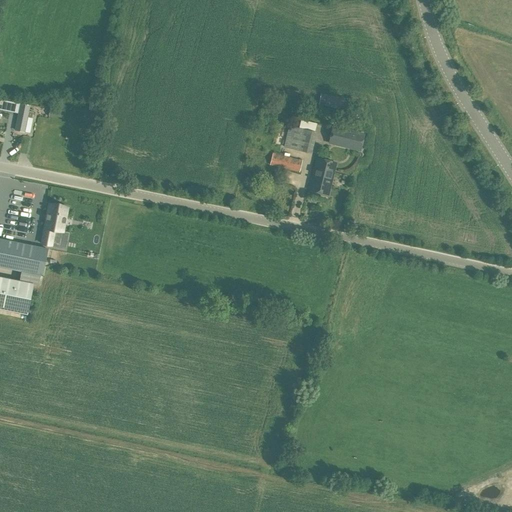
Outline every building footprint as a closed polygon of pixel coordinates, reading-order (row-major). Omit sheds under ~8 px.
[(320,94),(318,106),(342,110),(344,98),(320,94)] [(14,109),(14,100),(4,100),(3,108),(14,109)] [(24,132),(27,117),(31,118),(32,112),(28,111),(29,106),(19,104),(17,113),(18,113),(14,130),(24,132)] [(63,115),(63,113),(63,108),(50,107),(49,114),(49,117),(63,118),(63,115)] [(292,109),(290,119),(301,121),(303,111),(292,109)] [(288,126),(283,148),(311,154),(317,133),(288,126)] [(339,129),(335,144),(360,150),(364,135),(339,129)] [(272,154),(269,165),(299,172),(301,161),(272,154)] [(317,159),(309,191),(328,196),(336,163),(317,159)] [(2,192),(1,217),(16,217),(17,211),(17,193),(2,192)] [(62,232),(67,208),(49,204),(42,244),(51,245),(59,247),(62,232)] [(0,265),(39,274),(44,248),(0,239),(0,265)] [(32,283),(0,276),(0,309),(19,313),(26,314),(32,283)] [(511,370),(511,353),(497,350),(494,367),(511,370)] [(511,386),(511,370),(494,367),(491,382),(511,386)] [(511,402),(511,386),(491,382),(488,398),(511,402)] [(510,419),(511,410),(511,402),(488,398),(484,414),(510,419)]
